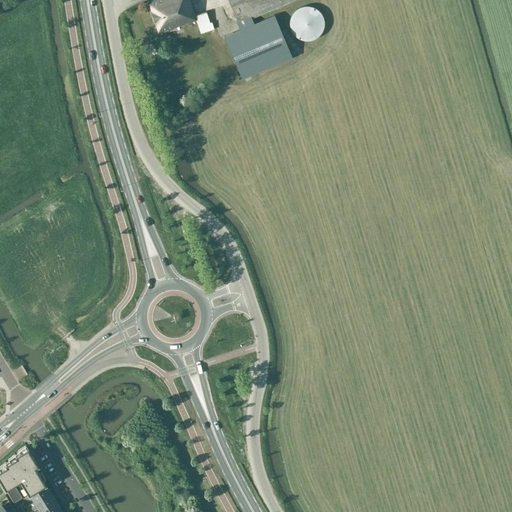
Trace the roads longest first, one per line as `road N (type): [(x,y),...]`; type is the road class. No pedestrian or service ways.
road 1 (unclassified): [(244,284),(219,230),(158,172),(138,140),(107,0)]
road 2 (primary): [(139,214),(107,111),(86,0)]
road 3 (unclassified): [(277,511),(253,448),(262,346),(249,301)]
road 4 (tertiary): [(141,317),(100,338),(26,404)]
road 5 (tertiary): [(30,412),(106,352),(147,335)]
